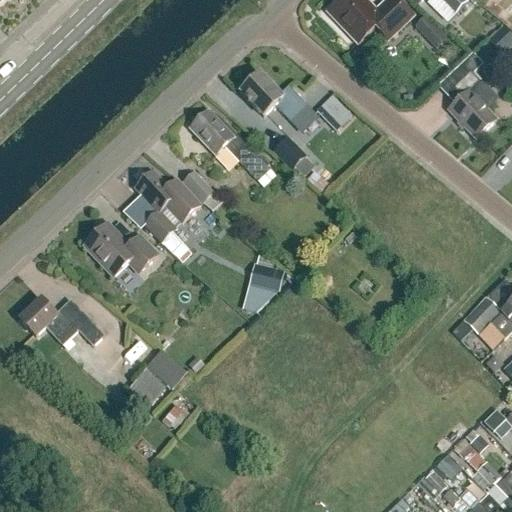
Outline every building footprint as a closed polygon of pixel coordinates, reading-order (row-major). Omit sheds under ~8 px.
[(378,17),(361,0),(346,0),(330,16),(360,48),(377,32),(389,44),(414,20),(395,0),(378,17)] [(409,0),(418,8),(426,0),(409,0)] [(440,0),(457,16),(468,6),(461,0),(440,0)] [(506,11),(511,3),(511,0),(502,0),(499,4),(506,11)] [(437,52),(447,42),(428,22),(418,31),(437,52)] [(490,45),(504,60),(511,52),(511,39),(505,32),(490,45)] [(477,144),(498,125),(470,96),(482,85),(473,76),(456,92),(464,101),(449,115),(477,144)] [(281,100),(262,79),(242,98),(264,122),(276,111),(291,127),(308,111),(290,91),(281,100)] [(334,101),(318,116),(336,135),(352,120),(334,101)] [(217,123),(210,116),(202,124),(199,123),(195,128),(194,131),(192,133),(217,160),(227,150),(260,185),(271,174),(220,121),(217,123)] [(306,142),(323,126),(316,118),(299,134),(306,142)] [(293,174),(309,159),(290,140),(275,155),(293,174)] [(314,175),(307,183),(324,199),(331,191),(314,175)] [(203,209),(214,198),(194,176),(182,187),(203,209)] [(170,193),(154,177),(138,193),(161,217),(168,210),(184,227),(202,210),(178,185),(170,193)] [(188,253),(173,237),(176,234),(158,215),(143,229),(161,248),(163,247),(178,262),(188,253)] [(130,251),(109,228),(85,250),(115,282),(131,268),(140,278),(159,260),(141,241),(130,251)] [(279,297),(284,275),(256,268),(251,289),(279,297)] [(485,301),(463,324),(477,338),(500,315),(485,301)] [(57,319),(43,304),(22,324),(38,341),(47,332),(64,350),(80,336),(94,351),(105,341),(72,306),(57,319)] [(511,305),(501,316),(502,318),(490,329),(505,344),(511,336),(511,305)] [(464,326),(453,337),(461,345),(472,334),(464,326)] [(162,354),(147,371),(173,393),(188,376),(162,354)] [(495,358),(485,366),(495,377),(504,368),(495,358)] [(485,426),(493,435),(504,424),(496,415),(485,426)] [(480,438),(470,448),(480,458),(490,448),(480,438)] [(474,453),(465,463),(477,476),(487,466),(474,453)] [(449,459),(437,470),(451,484),(462,473),(449,459)] [(489,499),(504,484),(499,479),(487,466),(477,476),(475,478),(471,481),(489,499)] [(468,472),(464,476),(471,482),(471,481),(475,478),(468,472)] [(506,472),(499,479),(504,484),(511,477),(506,472)] [(433,475),(425,484),(439,499),(448,490),(433,475)] [(511,511),(511,491),(504,484),(489,499),(501,511),(511,511)] [(450,493),(443,500),(453,511),(461,504),(450,493)] [(501,511),(489,499),(475,511),(501,511)]
